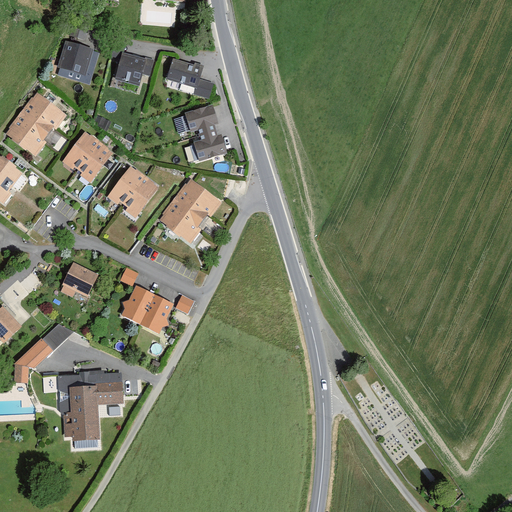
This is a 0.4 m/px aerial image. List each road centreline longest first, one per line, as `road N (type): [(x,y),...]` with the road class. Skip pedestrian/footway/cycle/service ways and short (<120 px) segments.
road 1 (unclassified): [(263,172),(206,300),(85,511)]
road 2 (secondary): [(221,0),(263,172)]
road 3 (unclassified): [(321,386),(419,511)]
road 4 (secondary): [(321,386),(290,263)]
road 5 (secondary): [(315,511),(321,386)]
